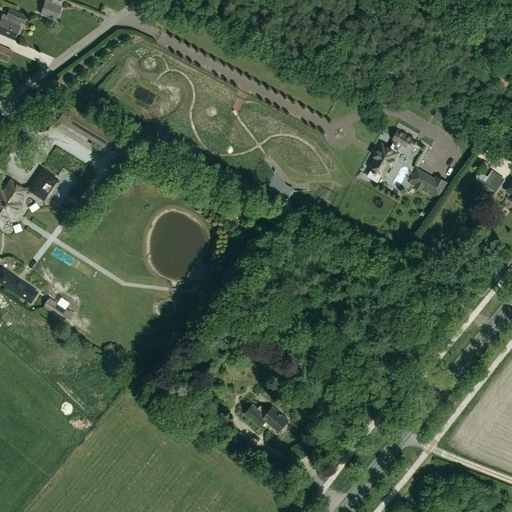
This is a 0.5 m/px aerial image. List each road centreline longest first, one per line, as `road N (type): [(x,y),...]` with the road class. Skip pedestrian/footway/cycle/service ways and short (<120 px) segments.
road 1 (secondary): [(342,511),(511,304)]
road 2 (unclassified): [(0,105),(140,0)]
